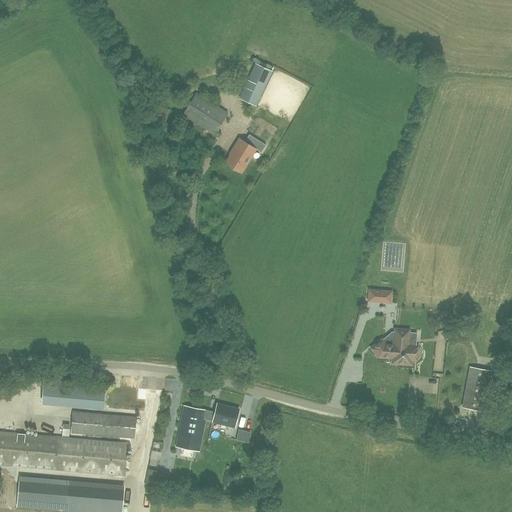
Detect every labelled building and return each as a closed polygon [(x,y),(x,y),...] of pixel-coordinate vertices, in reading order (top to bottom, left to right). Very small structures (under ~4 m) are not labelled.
[(224,76),(230,63),(226,61),(219,74),(224,76)] [(255,106),(272,72),(255,64),(239,98),(255,106)] [(227,113),(196,94),(182,115),(214,135),(227,113)] [(264,145),(285,107),(269,99),(249,137),(264,145)] [(148,126),(162,130),(169,111),(155,106),(148,126)] [(255,149),(250,147),(239,140),(233,149),(234,150),(227,161),(242,170),(255,149)] [(368,301),(376,302),(378,289),(369,288),(368,301)] [(451,331),(453,338),(464,335),(462,328),(451,331)] [(415,352),(416,346),(408,346),(409,330),(394,329),(394,339),(400,339),(398,362),(398,364),(411,365),(411,360),(414,361),(414,359),(415,359),(416,358),(416,357),(417,356),(417,355),(417,354),(416,353),(415,352)] [(400,339),(394,339),(393,344),(385,344),(381,339),(370,349),(378,358),(392,359),(391,364),(398,364),(398,362),(400,339)] [(509,385),(511,371),(511,364),(504,362),(500,383),(509,385)] [(483,412),(491,371),(470,367),(462,408),(483,412)] [(139,389),(141,377),(123,375),(121,387),(139,389)] [(167,378),(167,391),(176,391),(177,378),(167,378)] [(105,384),(45,379),(42,403),(103,408),(105,384)] [(138,415),(138,392),(120,392),(120,388),(107,388),(107,401),(120,401),(120,415),(138,415)] [(197,450),(204,419),(234,427),(238,410),(217,404),(214,413),(205,411),(206,411),(184,406),(175,445),(197,450)] [(73,412),(71,433),(134,438),(136,417),(103,414),(73,412)] [(0,465),(124,476),(127,444),(0,432),(0,465)] [(19,481),(123,490),(124,483),(19,475),(19,481)] [(121,511),(123,490),(19,481),(17,507),(81,511),(121,511)]
